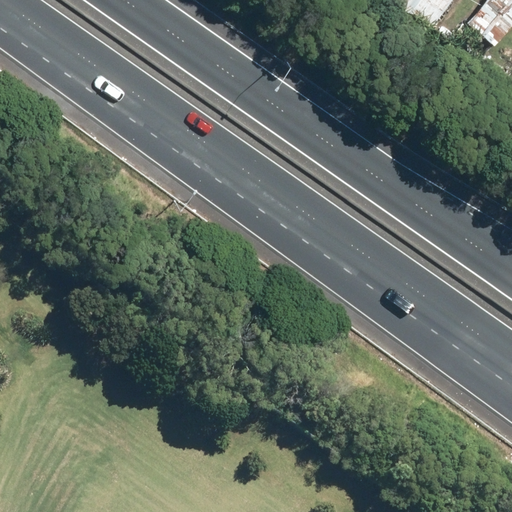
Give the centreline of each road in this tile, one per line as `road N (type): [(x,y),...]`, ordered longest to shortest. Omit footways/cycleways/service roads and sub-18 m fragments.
road 1 (motorway): [(511,364),(0,1)]
road 2 (motorway): [(129,0),(449,226)]
